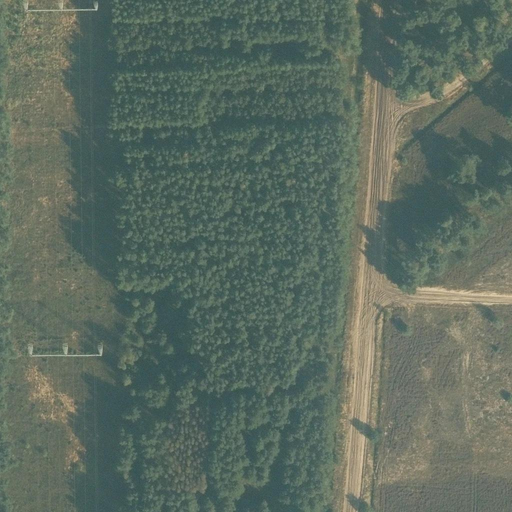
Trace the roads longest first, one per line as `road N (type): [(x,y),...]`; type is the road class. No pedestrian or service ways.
road 1 (track): [(389,0),(354,511)]
road 2 (track): [(370,294),(511,300)]
